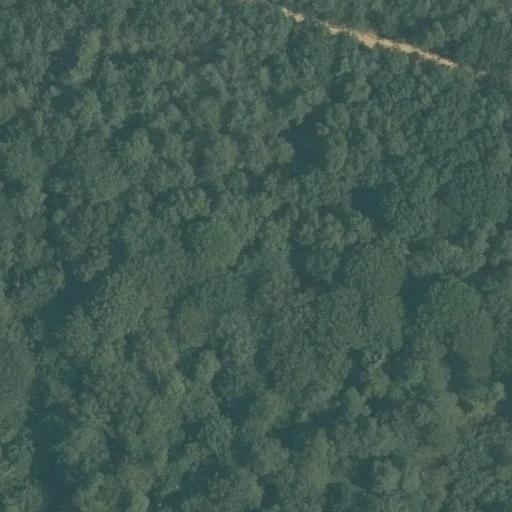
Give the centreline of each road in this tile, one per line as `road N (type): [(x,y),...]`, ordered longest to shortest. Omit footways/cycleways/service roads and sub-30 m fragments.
road 1 (track): [(0,222),(511,284)]
road 2 (track): [(227,0),(511,90)]
